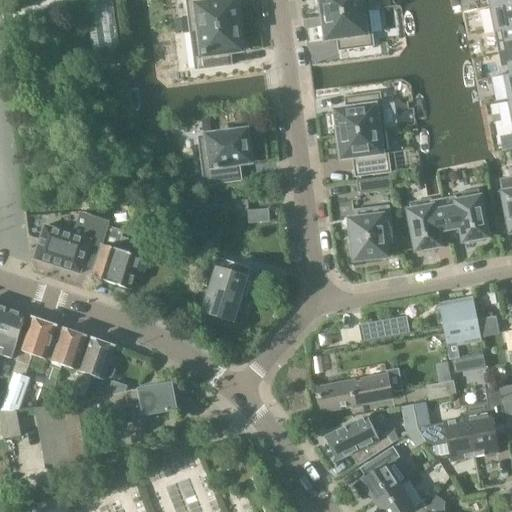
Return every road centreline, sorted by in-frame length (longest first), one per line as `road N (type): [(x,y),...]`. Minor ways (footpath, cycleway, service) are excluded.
road 1 (residential): [(277,0),(320,300)]
road 2 (tertiary): [(237,392),(117,319),(0,282)]
road 3 (residential): [(511,271),(354,302),(320,300)]
road 4 (tertiary): [(327,511),(237,392)]
road 5 (residential): [(320,300),(237,392)]
